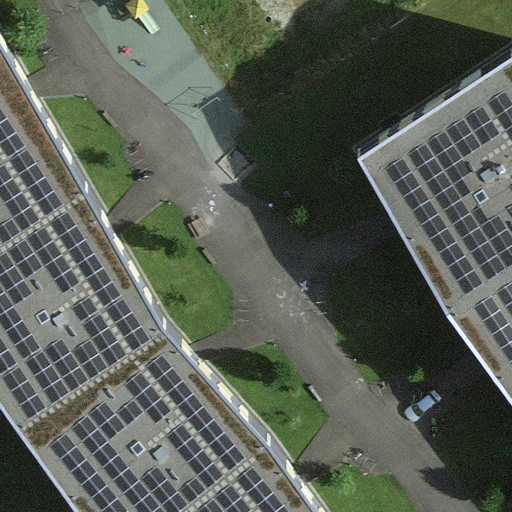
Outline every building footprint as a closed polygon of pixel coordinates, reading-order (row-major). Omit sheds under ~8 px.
[(262,0),(287,37),(341,0),(262,0)] [(32,84),(0,25),(0,259),(94,200),(32,84)] [(511,55),(360,151),(403,220),(459,310),(511,277),(511,55)] [(111,225),(94,200),(0,259),(0,396),(29,437),(183,330),(111,225)] [(511,277),(459,310),(488,356),(511,394),(511,277)] [(80,511),(194,511),(277,444),(203,354),(183,330),(29,437),(80,511)] [(277,444),(194,511),(330,511),(305,479),(277,444)]
